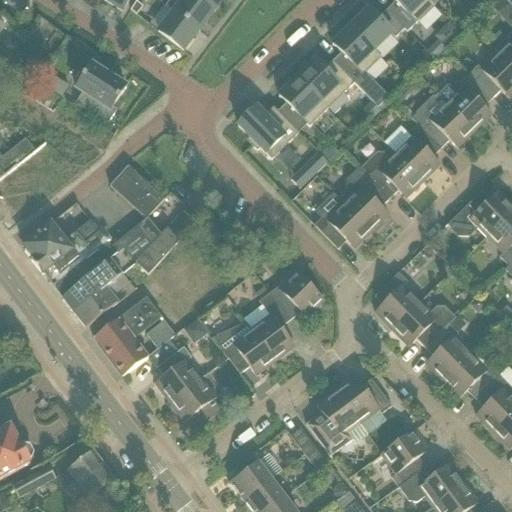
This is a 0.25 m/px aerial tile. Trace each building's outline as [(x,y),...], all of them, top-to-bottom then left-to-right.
[(99,0),(100,0),(99,0),(101,0),(122,13),(129,0),(99,0)] [(214,12),(198,0),(170,0),(166,6),(165,5),(165,6),(199,32),(200,32),(199,31),(213,12),(214,13),(214,12)] [(198,0),(214,12),(215,12),(214,11),(222,0),(198,0)] [(391,0),(396,4),(387,12),(405,30),(407,33),(416,24),(434,6),(428,0),(391,0)] [(136,3),(130,12),(136,16),(142,8),(136,3)] [(199,32),(165,6),(164,7),(173,13),(158,33),(183,52),(198,32),(199,33),(199,32)] [(374,52),(374,51),(392,34),(396,39),(405,30),(387,12),(379,20),(369,11),(370,11),(369,10),(350,28),(374,52)] [(332,63),(354,85),(381,58),(374,51),(374,52),(350,28),(332,46),(333,47),(341,54),(332,63)] [(511,35),(511,41),(499,55),(511,68),(511,34),(511,35)] [(437,43),(426,53),(432,60),(434,62),(445,51),(437,43)] [(432,60),(426,53),(424,51),(415,60),(424,69),(432,60)] [(508,100),(511,96),(511,68),(499,55),(482,70),(479,67),(470,77),(493,100),(500,92),(508,100)] [(24,66),(19,73),(30,80),(39,67),(33,62),(28,69),(24,66)] [(354,85),(332,63),(324,71),(316,63),(317,63),(316,62),(297,80),(327,111),(354,85)] [(113,110),(126,89),(115,82),(115,81),(111,78),(102,73),(101,74),(90,66),(75,90),(82,94),(75,106),(108,125),(116,112),(113,110)] [(53,115),(62,101),(30,80),(19,73),(10,87),(19,93),(53,115)] [(447,105),(474,133),(491,117),(483,109),(493,100),(470,77),(461,85),(464,89),(458,95),(450,87),(446,87),(438,95),(447,105)] [(327,111),(297,80),(279,98),(280,99),(310,128),(327,111)] [(457,151),(474,133),(447,105),(438,95),(434,99),(432,97),(415,114),(417,115),(411,120),(418,127),(441,151),(449,143),(457,151)] [(371,103),(362,111),(372,121),(381,113),(377,109),(371,103)] [(283,151),(298,136),(275,112),(267,120),(256,109),(255,110),(239,126),(238,126),(237,127),(249,140),(247,142),(257,152),(259,150),(271,162),(283,151)] [(432,160),(441,151),(418,127),(408,136),(411,140),(395,155),(423,184),(439,167),(432,160)] [(0,180),(35,153),(25,141),(2,159),(0,156),(0,180)] [(366,177),(389,201),(397,193),(405,201),(423,184),(395,155),(389,149),(384,154),(377,154),(360,171),(366,177)] [(320,172),(327,164),(318,155),(305,167),(314,176),(315,176),(320,172)] [(146,222),(161,205),(164,202),(128,169),(110,188),(146,222)] [(380,210),(389,201),(366,177),(360,171),(358,169),(346,181),(345,190),(352,197),(344,206),(371,234),(388,218),(380,210)] [(486,239),(511,214),(511,208),(498,194),(490,202),(482,193),(447,227),(457,237),(468,238),(477,229),(486,239)] [(354,251),(371,234),(344,206),(327,222),(323,218),(314,227),(337,252),(346,243),(354,251)] [(511,214),(486,239),(503,257),(500,260),(508,268),(511,264),(511,214)] [(137,229),(111,250),(116,255),(63,299),(61,301),(74,316),(122,277),(136,266),(135,265),(134,264),(161,237),(148,221),(137,229)] [(116,255),(111,250),(90,222),(71,238),(70,243),(66,246),(50,225),(22,248),(24,250),(24,253),(28,258),(31,258),(32,261),(31,262),(42,276),(44,275),(63,299),(116,255)] [(161,237),(134,264),(135,265),(136,266),(150,279),(180,246),(167,230),(161,237)] [(257,249),(268,238),(260,230),(249,241),(257,249)] [(268,238),(257,249),(265,257),(276,246),(268,238)] [(295,275),(281,289),(279,290),(278,289),(269,295),(290,323),(300,315),(306,320),(323,303),(295,275)] [(374,315),(391,333),(420,304),(405,288),(408,285),(398,275),(374,299),(382,307),(374,315)] [(129,286),(122,277),(74,316),(85,331),(136,291),(131,284),(129,286)] [(280,330),(290,323),(269,295),(259,303),(270,318),(252,332),(275,363),(294,349),(280,330)] [(109,328),(93,340),(122,379),(148,360),(141,350),(134,341),(156,324),(161,320),(152,308),(146,300),(109,328)] [(424,350),(449,326),(455,320),(444,308),(436,308),(430,314),(420,304),(391,333),(408,349),(416,342),(424,350)] [(511,314),(506,308),(499,316),(505,323),(511,315),(511,314)] [(183,329),(189,341),(202,334),(197,323),(183,329)] [(164,324),(146,338),(150,343),(157,352),(158,352),(175,339),(164,324)] [(215,343),(227,360),(239,376),(249,369),(256,378),(275,363),(252,332),(251,332),(246,325),(221,335),(211,340),(215,343)] [(425,367),(442,384),(470,356),(455,340),(459,337),(449,326),(424,350),(433,359),(425,367)] [(154,386),(169,405),(201,381),(187,363),(191,361),(183,350),(156,370),(163,380),(154,386)] [(474,401),(499,378),(490,370),(487,373),(470,356),(442,384),(458,401),(466,393),(474,401)] [(511,391),(499,378),(474,401),(483,410),(475,418),(492,435),(511,414),(511,391)] [(355,380),(335,394),(358,425),(376,412),(380,417),(391,409),(371,381),(361,389),(355,380)] [(201,381),(169,405),(183,424),(192,418),(200,427),(220,412),(213,403),(215,401),(201,381)] [(306,427),(330,459),(352,442),(346,434),(358,425),(335,394),(316,408),(319,417),(306,427)] [(511,414),(492,435),(509,452),(511,448),(511,414)] [(0,481),(12,475),(29,465),(27,461),(31,460),(32,454),(28,447),(24,446),(20,448),(10,428),(0,433),(0,481)] [(303,456),(313,448),(300,430),(290,438),(303,456)] [(389,479),(398,490),(425,469),(418,460),(427,453),(412,433),(379,458),(393,477),(389,479)] [(320,457),(313,448),(303,456),(310,465),(320,457)] [(76,484),(66,491),(65,492),(78,508),(114,480),(92,453),(67,473),(76,484)] [(230,485),(242,502),(270,481),(257,464),(230,485)] [(423,500),(430,510),(464,486),(449,466),(438,475),(431,465),(425,469),(398,490),(405,500),(408,504),(417,504),(423,500)] [(31,477),(12,488),(18,500),(55,480),(49,468),(31,477)] [(242,502),(249,511),(264,511),(283,498),(270,481),(242,502)] [(469,511),(478,505),(464,486),(430,510),(431,511),(469,511)] [(293,511),(283,498),(264,511),(293,511)]
